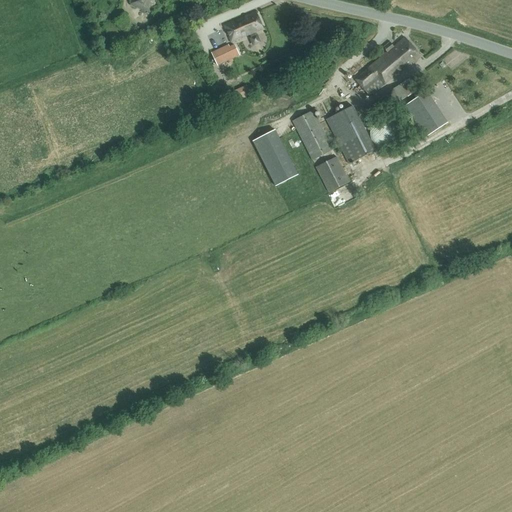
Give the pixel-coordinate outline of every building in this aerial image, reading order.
[(132,0),(131,4),(151,12),(155,0),(132,0)] [(112,38),(117,45),(126,37),(128,39),(137,33),(121,12),(103,26),(112,38)] [(232,42),(250,34),(252,38),(252,39),(253,43),(255,44),(258,43),(259,41),(257,37),(255,36),(254,32),(263,29),(256,12),(224,25),(232,42)] [(421,57),(405,38),(394,46),(390,41),(383,48),(387,52),(355,79),(370,97),(412,61),(414,63),(421,57)] [(228,44),(211,53),(217,66),(234,57),(233,56),(237,54),(233,45),(229,46),(228,44)] [(407,79),(382,96),(389,108),(415,92),(407,79)] [(403,107),(424,138),(448,123),(426,91),(403,107)] [(327,120),(340,146),(349,164),(376,150),(353,106),(327,120)] [(313,111),(292,122),(312,161),(333,150),(313,111)] [(370,134),(371,139),(374,143),(377,146),(382,148),(386,148),(391,147),(395,144),(398,140),(399,136),(399,131),(397,126),(394,123),(390,120),(386,119),(381,120),(377,122),(373,125),(371,129),(370,134)] [(252,141),(276,186),(297,175),(274,130),(252,141)] [(315,167),(329,193),(349,182),(336,156),(315,167)] [(361,167),(351,173),(354,179),(364,173),(361,167)] [(335,195),(340,203),(351,197),(346,188),(335,195)]
